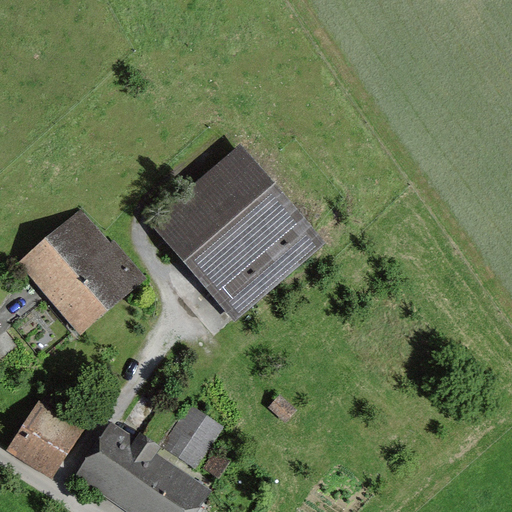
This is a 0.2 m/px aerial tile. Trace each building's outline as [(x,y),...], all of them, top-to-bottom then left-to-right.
[(154,223),(235,318),(320,245),(238,151),(154,223)] [(31,260),(84,322),(135,278),(109,246),(82,217),(31,260)] [(272,408),(285,420),(293,411),(280,399),(272,408)] [(190,409),(167,443),(196,462),(219,429),(190,409)] [(75,432),(41,410),(13,452),(48,475),(75,432)] [(88,472),(146,511),(185,511),(203,486),(183,473),(177,482),(147,462),(155,449),(140,439),(132,451),(111,437),(88,472)] [(216,453),(205,469),(217,477),(228,461),(216,453)]
